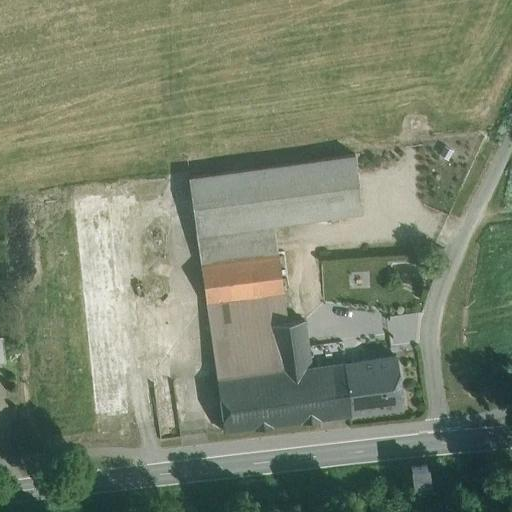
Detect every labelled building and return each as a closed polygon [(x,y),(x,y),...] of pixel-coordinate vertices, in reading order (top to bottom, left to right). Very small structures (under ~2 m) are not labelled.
[(355,155),(188,178),(196,235),(274,224),(363,212),(355,155)] [(274,224),(196,235),(201,266),(278,255),(274,224)] [(278,255),(201,266),(224,433),(334,418),(327,366),(310,368),(304,320),(287,322),(278,255)] [(118,300),(73,301),(76,408),(93,407),(93,428),(122,427),(118,300)] [(396,356),(327,366),(334,418),(403,408),(396,356)] [(427,468),(410,469),(411,486),(428,484),(427,468)]
